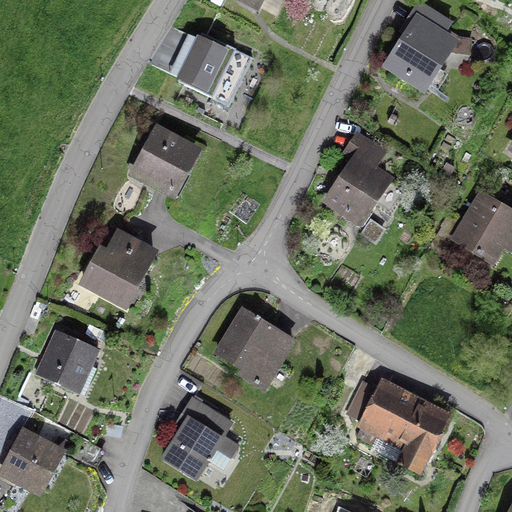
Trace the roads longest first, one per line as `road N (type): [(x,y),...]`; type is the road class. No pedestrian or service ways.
road 1 (residential): [(0,353),(81,156),(168,0)]
road 2 (residential): [(255,266),(390,0)]
road 3 (residential): [(502,430),(255,266)]
road 4 (residential): [(113,511),(145,404),(184,328),(218,289),(255,266)]
